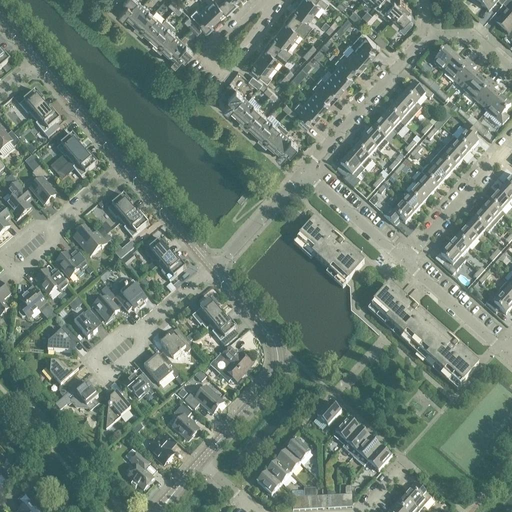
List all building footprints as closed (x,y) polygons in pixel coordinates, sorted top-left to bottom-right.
[(125,15),(131,20),(143,6),(137,0),(125,0),(123,3),(126,5),(119,13),(123,17),(125,15)] [(233,9),(224,0),(212,0),(207,6),(219,19),(226,12),(228,14),(233,9)] [(224,0),(233,9),(238,4),(236,3),(239,0),(224,0)] [(302,0),(300,2),(315,13),(320,6),(324,9),(329,3),(325,0),(302,0)] [(366,0),(373,6),(375,5),(379,8),(386,0),(366,0)] [(393,0),(392,0),(386,0),(379,8),(383,12),(381,14),(390,21),(406,4),(401,0),(398,0),(397,2),(395,0),(393,0)] [(503,6),(505,8),(511,0),(476,0),(489,12),(498,3),(502,7),(503,6)] [(511,0),(505,8),(508,11),(497,24),(496,23),(496,24),(508,35),(509,34),(508,34),(511,29),(511,0)] [(174,10),(177,6),(172,1),(168,5),(174,10)] [(315,13),(300,2),(294,10),(293,9),(288,15),(308,30),(313,24),(309,21),(315,13)] [(406,4),(390,21),(398,29),(400,27),(404,31),(413,21),(408,17),(411,14),(408,12),(411,9),(406,4)] [(143,6),(131,20),(136,24),(134,26),(138,30),(153,14),(143,6)] [(196,9),(191,14),(208,32),(213,27),(212,26),(219,19),(207,6),(200,13),(196,9)] [(153,14),(138,30),(142,34),(144,32),(149,37),(162,23),(153,14)] [(308,30),(288,15),(284,20),(286,21),(280,29),(294,40),(300,32),(304,35),(308,30)] [(189,26),(193,21),(189,17),(185,21),(189,26)] [(330,25),(334,29),(339,23),(335,20),(330,25)] [(197,34),(202,30),(193,21),(189,26),(197,34)] [(162,23),(149,37),(154,41),(152,43),(157,47),(172,31),(162,23)] [(326,30),(329,34),(334,29),(330,25),(326,30)] [(340,26),(336,31),(340,35),(344,30),(340,26)] [(294,40),(280,29),(274,37),(272,36),(268,41),(288,56),(292,51),(288,48),(294,40)] [(172,31),(157,47),(161,51),(163,49),(168,53),(181,39),(172,31)] [(361,40),(354,48),(368,60),(373,54),(375,55),(381,49),(381,48),(380,49),(362,32),(357,37),(361,40)] [(374,39),(383,47),(388,42),(378,34),(374,39)] [(181,39),(168,53),(173,58),(171,60),(176,64),(183,56),(185,59),(193,50),(181,39)] [(288,56),(268,41),(264,47),(266,48),(260,56),(274,67),(280,59),(284,62),(288,56)] [(312,45),(303,55),(307,59),(316,48),(312,45)] [(344,52),(339,57),(358,74),(364,68),(362,66),(368,60),(354,48),(347,55),(344,52)] [(433,64),(444,74),(457,59),(446,49),(433,64)] [(2,57),(0,54),(0,70),(10,62),(10,63),(11,62),(5,55),(2,57)] [(274,67),(260,56),(254,63),(252,62),(248,68),(267,83),(272,77),(268,74),(274,67)] [(338,65),(332,73),(345,85),(351,79),(353,80),(358,74),(339,57),(335,62),(338,65)] [(457,59),(444,74),(455,83),(472,64),(467,60),(463,65),(457,59)] [(307,63),(302,68),(306,72),(311,66),(307,63)] [(472,64),(455,83),(466,93),(479,78),(472,73),(476,68),(472,64)] [(290,70),(280,80),(284,84),(294,73),(290,70)] [(321,77),(316,82),(336,99),(341,93),(340,91),(345,85),(332,73),(325,80),(321,77)] [(424,74),(419,79),(430,89),(434,84),(424,74)] [(258,89),(262,83),(252,76),(249,81),(258,89)] [(479,78),(466,93),(476,102),(493,83),(489,79),(485,84),(479,78)] [(316,90),(309,98),(323,110),(328,104),(330,105),(336,99),(316,82),(312,87),(316,90)] [(493,83),(476,102),(487,112),(500,98),(494,92),(498,87),(493,83)] [(414,85),(405,95),(417,105),(425,96),(430,100),(434,96),(423,87),(420,91),(414,85)] [(269,96),(273,92),(267,87),(264,91),(269,96)] [(230,109),(236,114),(248,100),(236,89),(228,97),(231,100),(224,108),(228,112),(230,109)] [(29,114),(33,119),(46,109),(39,101),(42,99),(36,92),(35,92),(20,106),(28,116),(29,114)] [(274,100),(278,97),(273,92),(269,96),(274,100)] [(417,105),(405,95),(397,104),(409,114),(417,105)] [(299,102),(294,107),(312,124),(313,124),(319,118),(317,116),(323,110),(309,98),(302,105),(299,102)] [(500,98),(487,112),(498,122),(511,107),(500,98)] [(248,100),(236,114),(241,119),(239,121),(243,125),(258,109),(248,100)] [(288,113),(291,109),(286,104),(283,108),(288,113)] [(409,114),(397,104),(389,112),(401,123),(406,127),(414,118),(409,114)] [(52,116),(46,109),(33,119),(37,124),(36,125),(44,135),(60,121),(60,122),(61,121),(55,114),(52,116)] [(258,109),(243,125),(247,129),(249,126),(255,131),(267,117),(258,109)] [(293,117),(296,113),(291,109),(288,113),(293,117)] [(401,123),(389,112),(381,121),(393,132),(401,123)] [(267,117),(255,131),(259,135),(257,138),(262,142),(276,125),(267,117)] [(306,130),(310,126),(301,117),(296,122),(306,130)] [(393,132),(381,121),(373,130),(385,141),(393,132)] [(473,128),(484,138),(489,133),(478,123),(473,128)] [(276,125),(262,142),(266,145),(268,143),(273,148),(286,134),(276,125)] [(466,134),(458,142),(470,153),(479,144),(473,139),(476,134),(466,125),(462,130),(466,134)] [(15,149),(21,144),(12,133),(7,136),(0,127),(0,153),(11,144),(15,149)] [(385,141),(373,130),(365,139),(377,150),(385,141)] [(286,134),(273,148),(278,152),(276,154),(281,159),(288,151),(290,153),(298,145),(286,134)] [(67,158),(71,163),(83,152),(77,145),(79,143),(73,136),(72,136),(73,136),(57,150),(65,159),(67,158)] [(377,150),(365,139),(357,148),(369,159),(377,150)] [(458,142),(450,151),(462,162),(470,153),(458,142)] [(369,159),(357,148),(349,157),(361,168),(369,159)] [(450,151),(442,160),(454,171),(462,162),(450,151)] [(89,160),(83,152),(71,163),(74,167),(73,169),(81,179),(97,165),(98,165),(92,158),(89,160)] [(26,161),(34,172),(41,167),(34,156),(26,161)] [(361,168),(349,157),(341,166),(341,167),(337,171),(346,179),(344,181),(354,190),(360,183),(357,180),(365,171),(361,168)] [(442,160),(434,169),(446,180),(454,171),(442,160)] [(44,207),(57,196),(45,182),(50,178),(41,168),(32,175),(39,182),(30,190),(44,207)] [(434,169),(426,178),(438,189),(446,180),(434,169)] [(426,178),(418,187),(430,198),(438,189),(426,178)] [(17,222),(31,210),(21,198),(26,193),(18,183),(8,192),(12,197),(12,200),(6,205),(19,219),(16,221),(17,222)] [(511,202),(511,190),(506,185),(498,194),(510,205),(511,202)] [(418,187),(410,196),(422,207),(430,198),(418,187)] [(510,205),(498,194),(490,203),(502,214),(510,205)] [(118,219),(122,223),(134,213),(128,205),(130,203),(124,196),(124,197),(108,210),(116,220),(118,219)] [(410,196),(402,205),(414,216),(422,207),(410,196)] [(398,201),(389,210),(385,214),(396,224),(400,220),(405,225),(414,216),(402,205),(398,201)] [(502,214),(490,203),(482,212),(493,223),(502,214)] [(6,220),(10,216),(0,205),(0,236),(10,227),(5,222),(6,220)] [(300,221),(306,215),(301,211),(295,217),(300,221)] [(493,223),(482,212),(474,221),(485,232),(493,223)] [(134,213),(122,223),(125,228),(124,229),(132,239),(148,226),(149,226),(143,218),(140,220),(134,213)] [(316,221),(298,241),(347,286),(365,266),(344,246),(345,245),(345,243),(344,242),(341,239),(339,241),(316,221)] [(485,232),(474,221),(465,230),(477,241),(485,232)] [(102,250),(107,246),(97,234),(92,238),(85,230),(74,239),(90,259),(101,249),(102,250)] [(477,241),(465,230),(457,239),(469,250),(477,241)] [(469,250),(457,239),(449,248),(461,258),(469,250)] [(155,262),(159,267),(171,257),(165,249),(167,247),(161,240),(145,254),(153,264),(155,262)] [(121,261),(136,248),(131,243),(122,251),(120,248),(114,253),(121,261)] [(461,258),(449,248),(441,257),(447,262),(443,266),(454,276),(458,271),(453,267),(461,258)] [(78,277),(89,267),(79,256),(75,259),(73,259),(68,254),(61,259),(62,261),(58,264),(57,263),(56,264),(69,280),(75,276),(76,276),(78,277)] [(177,264),(171,257),(159,267),(162,272),(161,273),(169,283),(185,269),(185,270),(186,269),(180,262),(177,264)] [(64,292),(69,287),(61,278),(57,282),(47,271),(45,273),(43,272),(40,274),(41,276),(35,281),(49,297),(60,287),(64,292)] [(116,299),(115,299),(128,314),(133,310),(135,312),(148,301),(131,281),(125,281),(118,286),(118,292),(120,295),(116,299)] [(7,312),(11,308),(4,301),(11,295),(1,283),(0,283),(0,314),(1,316),(5,313),(6,314),(7,313),(7,312)] [(451,343),(418,313),(419,311),(419,309),(418,308),(413,303),(411,306),(406,302),(416,291),(410,286),(400,297),(389,287),(378,299),(379,301),(369,312),(458,392),(480,368),(459,349),(460,348),(460,346),(458,344),(454,340),(451,343)] [(511,288),(510,287),(502,296),(511,304),(511,288)] [(111,303),(115,299),(107,288),(102,292),(106,298),(102,302),(101,300),(92,308),(92,309),(94,307),(107,323),(106,325),(115,317),(114,316),(120,312),(119,311),(119,312),(111,303)] [(20,312),(20,315),(23,318),(26,319),(27,317),(29,319),(39,310),(42,313),(49,321),(57,315),(50,307),(40,294),(35,298),(30,292),(21,300),(25,305),(20,309),(22,311),(20,312)] [(511,304),(502,296),(497,301),(493,297),(486,305),(496,314),(500,310),(506,316),(511,308),(511,304)] [(78,299),(71,306),(75,310),(82,303),(78,299)] [(196,314),(193,317),(201,327),(202,325),(206,330),(210,327),(222,317),(216,309),(218,308),(212,300),(212,301),(198,312),(196,314)] [(94,328),(100,323),(89,311),(83,316),(81,318),(76,319),(80,334),(82,333),(88,340),(98,332),(94,328)] [(222,317),(210,327),(214,332),(212,333),(221,343),(225,348),(238,337),(234,332),(236,330),(237,330),(231,323),(229,325),(222,317)] [(72,344),(77,340),(67,328),(57,337),(49,336),(48,352),(73,354),(73,353),(72,353),(72,344)] [(188,353),(194,348),(180,332),(175,336),(173,334),(161,344),(174,360),(185,350),(188,353)] [(229,348),(213,366),(213,370),(220,376),(223,375),(226,373),(237,383),(253,366),(241,355),(239,357),(229,348)] [(176,380),(181,376),(163,355),(159,358),(158,356),(144,368),(160,386),(172,376),(176,380)] [(73,391),(83,382),(80,384),(63,363),(47,362),(46,378),(50,383),(55,379),(61,387),(60,396),(63,399),(73,391)] [(157,391),(144,375),(137,381),(134,377),(123,386),(131,396),(133,394),(139,401),(149,392),(152,395),(157,391)] [(83,382),(73,391),(77,396),(70,402),(76,409),(79,407),(86,407),(90,412),(98,406),(94,401),(98,398),(89,386),(87,387),(83,382)] [(213,416),(224,404),(206,388),(195,400),(191,396),(185,402),(195,411),(200,405),(213,416)] [(111,399),(110,405),(109,406),(108,407),(107,423),(106,431),(115,424),(129,412),(126,409),(132,404),(121,392),(118,395),(117,394),(115,396),(115,400),(111,399)] [(329,429),(342,414),(330,404),(318,419),(329,429)] [(180,421),(173,428),(189,443),(199,431),(187,420),(191,414),(182,406),(174,416),(180,421)] [(336,436),(346,446),(360,431),(349,421),(336,436)] [(360,431),(346,446),(357,455),(370,440),(360,431)] [(170,452),(176,445),(167,437),(161,444),(158,441),(148,452),(164,467),(174,456),(170,452)] [(370,440),(357,455),(367,465),(381,450),(370,440)] [(296,442),(287,453),(301,466),(311,455),(296,442)] [(381,450),(367,465),(378,474),(392,460),(381,450)] [(301,466),(287,453),(277,464),(291,477),(301,466)] [(130,463),(122,472),(144,492),(154,481),(144,472),(150,466),(138,454),(130,463)] [(291,477),(277,464),(267,475),(281,487),(291,477)] [(281,487),(267,475),(257,486),(271,498),(281,487)] [(411,493),(405,500),(418,511),(421,511),(432,501),(414,485),(409,492),(411,493)] [(311,511),(311,498),(316,498),(316,490),(304,490),(304,498),(305,498),(305,511),(311,511)] [(418,511),(405,500),(399,506),(398,504),(392,511),(393,511),(418,511)] [(38,511),(29,502),(17,511),(38,511)]
